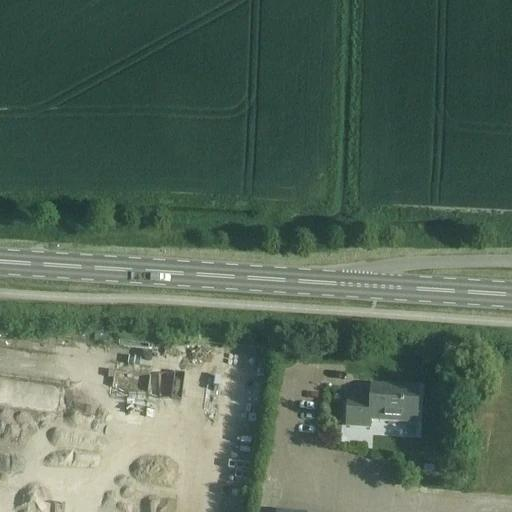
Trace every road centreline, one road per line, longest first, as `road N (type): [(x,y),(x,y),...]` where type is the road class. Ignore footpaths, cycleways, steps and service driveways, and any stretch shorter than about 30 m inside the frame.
road 1 (primary): [(0,262),(375,287)]
road 2 (unclassified): [(511,262),(388,267),(375,287)]
road 3 (primary): [(375,287),(511,296)]
